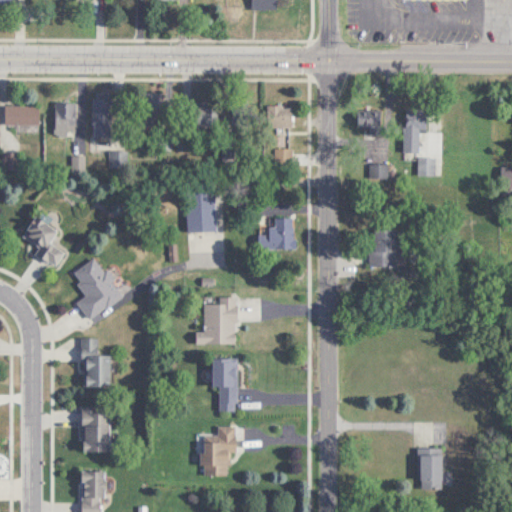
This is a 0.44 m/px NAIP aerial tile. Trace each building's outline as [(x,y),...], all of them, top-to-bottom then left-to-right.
[(260,0),(260,9),(279,9),(278,0),(260,0)] [(111,136),(111,92),(93,92),(93,136),(111,136)] [(164,92),(140,92),(140,124),(164,124),(164,92)] [(54,102),(54,133),(75,133),(75,102),(54,102)] [(193,128),(231,128),(231,103),(193,103),(193,128)] [(5,123),(38,123),(38,105),(5,105),(5,123)] [(292,106),(267,106),(267,129),(292,129),(292,106)] [(419,132),(427,132),(427,110),(404,110),(405,151),(419,151),(419,132)] [(358,126),(382,126),(382,117),(358,117),(358,126)] [(436,176),(436,158),(418,158),(418,176),(436,176)] [(374,180),(390,176),(386,162),(370,167),(374,180)] [(511,166),(500,167),(500,186),(511,185),(511,166)] [(215,230),(215,185),(190,185),(190,230),(215,230)] [(22,235),(39,247),(35,253),(55,266),(65,252),(50,242),(58,231),(35,215),(22,235)] [(295,217),(273,217),(273,249),(295,249),(295,217)] [(396,230),(370,230),(370,266),(396,266),(396,230)] [(89,319),(123,295),(96,256),(72,272),(87,295),(78,302),(89,319)] [(196,332),(196,343),(237,343),(237,298),(204,298),(204,332),(196,332)] [(111,387),(111,355),(99,355),(99,338),(82,338),(82,387),(111,387)] [(237,358),(214,358),(214,387),(219,387),(220,410),(237,410),(237,358)] [(82,451),(110,451),(110,408),(82,408),(82,451)] [(234,425),(218,425),(217,436),(203,436),(202,474),(234,475),(234,425)] [(418,447),(418,488),(443,488),(443,447),(418,447)] [(104,511),(105,470),(81,470),(81,511),(104,511)]
